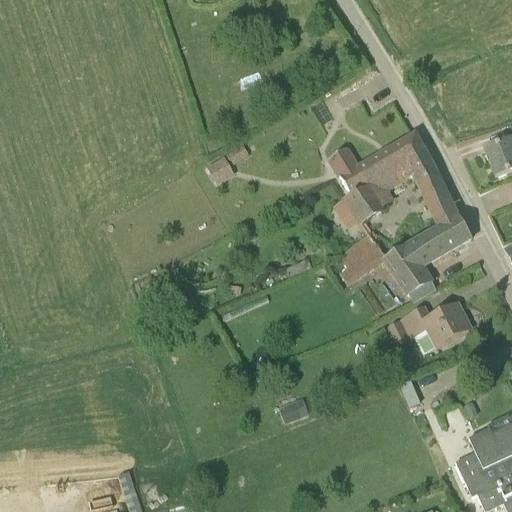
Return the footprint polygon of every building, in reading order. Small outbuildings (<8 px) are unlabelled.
[(407,160),(422,152),(415,139),(389,153),(356,173),(333,188),(343,203),(398,172),(397,169),(408,163),(407,160)] [(511,151),(509,144),(484,153),(495,181),(511,174),(511,151)] [(231,171),(249,160),(243,148),(207,168),(213,181),(231,172),(231,171)] [(438,181),(422,152),(407,160),(408,163),(397,169),(398,172),(343,203),(359,227),(382,213),(380,210),(391,204),(386,194),(413,179),(440,229),(458,220),(438,181)] [(459,222),(458,220),(440,229),(441,231),(384,263),(408,299),(431,285),(421,270),(471,242),(459,222)] [(349,252),(339,259),(347,271),(339,276),(347,289),(366,277),(349,252)] [(228,295),(240,298),(241,291),(229,289),(228,295)] [(436,352),(470,334),(461,318),(457,320),(451,309),(429,321),(423,310),(385,331),(394,350),(411,341),(426,333),(436,352)] [(280,410),(286,427),(311,418),(305,401),(280,410)] [(511,511),(511,428),(492,437),(489,432),(469,442),(475,456),(455,465),(472,501),(476,499),(482,511),(496,511),(505,508),(506,511),(511,511)]
